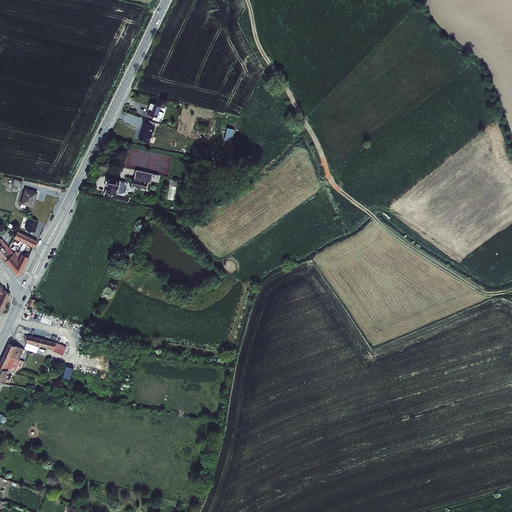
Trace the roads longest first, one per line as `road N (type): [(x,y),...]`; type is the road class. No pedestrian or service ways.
road 1 (track): [(373,214),(330,180),(261,51),(246,0)]
road 2 (primary): [(69,200),(166,0)]
